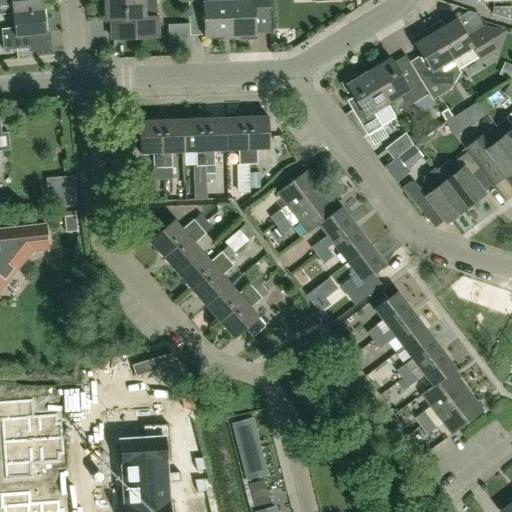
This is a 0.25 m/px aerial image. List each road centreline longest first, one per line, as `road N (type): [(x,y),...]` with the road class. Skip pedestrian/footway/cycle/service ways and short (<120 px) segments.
road 1 (residential): [(194,352),(98,231),(80,77)]
road 2 (residential): [(511,271),(409,231),(294,68)]
road 3 (residential): [(99,511),(86,423),(104,398),(194,352)]
road 4 (residential): [(311,511),(282,404),(253,378),(194,352)]
road 5 (residential): [(80,77),(294,68)]
road 6 (residential): [(294,68),(405,0)]
